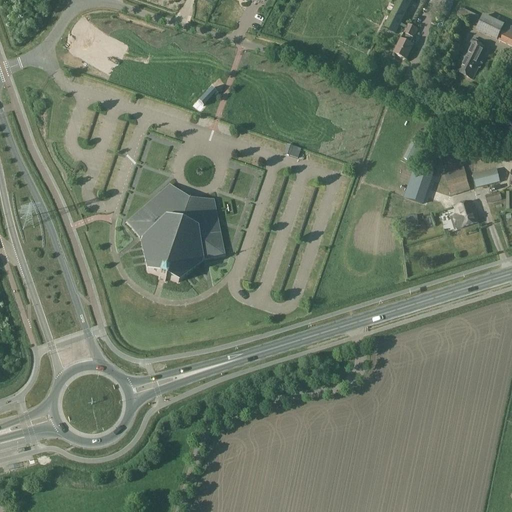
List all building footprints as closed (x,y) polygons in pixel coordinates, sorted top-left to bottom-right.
[(413,2),(409,0),(399,0),(384,30),(396,36),(400,29),(405,31),(406,29),(401,27),(413,2)] [(454,0),(442,0),(437,10),(447,15),(454,0)] [(405,31),(394,54),(406,60),(412,47),(410,46),(425,14),(416,9),(406,29),(405,31)] [(464,10),(464,12),(461,17),(461,18),(478,26),(481,19),(464,10)] [(481,19),(478,26),(476,31),(497,41),(504,26),(483,16),(481,19)] [(498,41),(511,47),(511,27),(506,25),(498,41)] [(455,72),(472,80),(487,50),(477,45),(478,43),(473,40),(471,42),(463,57),(458,55),(456,60),(460,62),(455,72)] [(133,83),(146,70),(141,65),(128,79),(133,83)] [(137,82),(142,87),(155,73),(150,68),(137,82)] [(146,85),(151,90),(164,76),(159,71),(146,85)] [(155,88),(160,93),(173,79),(168,74),(155,88)] [(176,98),(189,84),(183,79),(170,93),(176,98)] [(180,96),(185,101),(198,87),(193,83),(180,96)] [(194,104),(207,91),(202,86),(189,99),(194,104)] [(216,94),(211,89),(198,103),(203,108),(216,94)] [(245,119),(243,100),(236,100),(238,119),(245,119)] [(254,122),(252,103),(245,103),(247,122),(254,122)] [(90,115),(107,120),(110,109),(93,104),(90,115)] [(256,125),(263,125),(261,106),(254,106),(256,125)] [(272,128),(270,109),(263,110),(265,129),(272,128)] [(274,132),(281,131),(279,112),(272,113),(274,132)] [(295,136),(293,117),(286,118),(288,137),(295,136)] [(297,140),(304,139),(302,120),(295,121),(297,140)] [(313,142),(311,123),(304,124),(306,143),(313,142)] [(315,146),(322,145),(320,126),(314,127),(315,146)] [(331,149),(330,130),(323,130),(324,149),(331,149)] [(411,161),(421,142),(414,138),(404,159),(410,162),(411,161)] [(286,145),(283,155),(290,157),(293,147),(286,145)] [(475,189),(500,183),(496,169),(472,176),(475,189)] [(470,190),(466,177),(446,183),(451,197),(470,190)] [(428,190),(410,183),(405,198),(423,204),(428,190)] [(159,277),(158,280),(165,283),(166,279),(178,284),(203,262),(203,261),(224,257),(213,202),(196,205),(196,207),(192,208),(182,205),(179,201),(180,200),(169,187),(126,224),(141,240),(140,241),(147,273),(159,277)] [(487,205),(502,200),(500,193),(485,197),(487,205)] [(478,223),(472,203),(455,208),(459,218),(453,220),(456,229),(478,223)] [(418,225),(416,217),(404,219),(406,227),(418,225)] [(399,249),(393,260),(404,265),(410,254),(399,249)]
